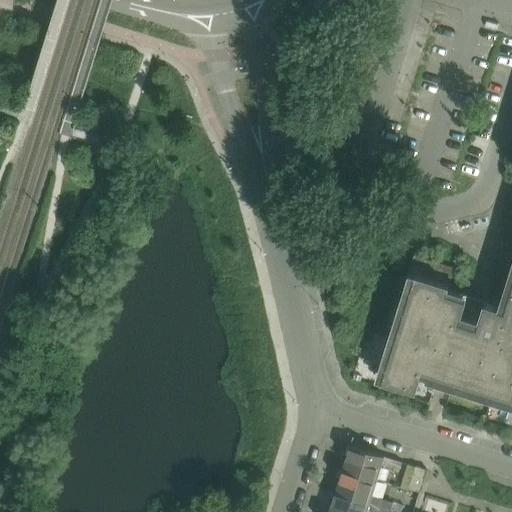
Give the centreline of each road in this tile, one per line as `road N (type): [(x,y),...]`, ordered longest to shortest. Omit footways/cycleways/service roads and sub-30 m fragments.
road 1 (unknown): [(478,2),(420,7),(370,151),(370,167),(421,199)]
road 2 (residential): [(282,255),(488,207)]
road 3 (residential): [(511,466),(317,402)]
road 4 (residential): [(317,402),(282,255)]
road 5 (unclassified): [(258,141),(228,6)]
